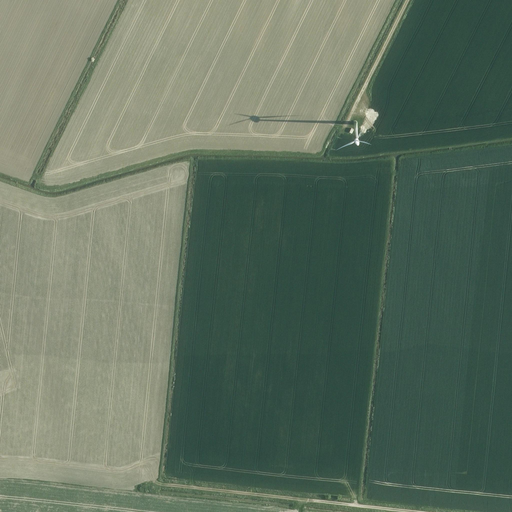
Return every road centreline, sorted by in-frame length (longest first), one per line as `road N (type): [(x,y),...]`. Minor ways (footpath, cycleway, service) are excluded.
road 1 (track): [(417,511),(159,483)]
road 2 (track): [(408,0),(345,127)]
